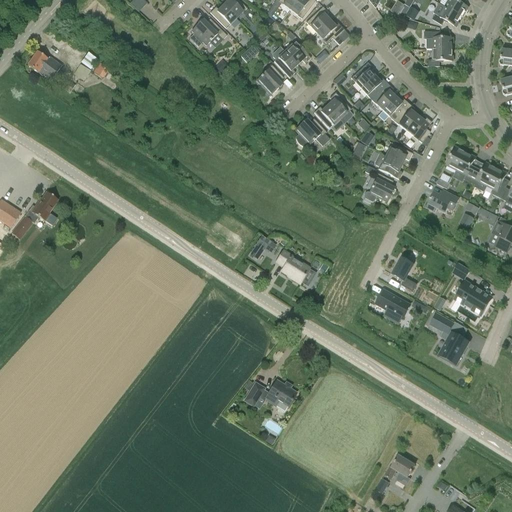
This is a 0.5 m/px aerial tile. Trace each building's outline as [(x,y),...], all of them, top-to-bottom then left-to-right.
[(246,9),(237,0),(225,0),(227,2),(223,6),(236,20),(246,9)] [(279,0),(278,3),(290,12),(298,0),(279,0)] [(301,20),(315,2),(312,0),(306,0),(306,1),(305,0),(298,0),(290,12),(301,20)] [(381,0),(367,0),(376,10),(381,0)] [(468,8),(456,1),(456,0),(448,0),(444,7),(462,18),(468,8)] [(209,14),(226,30),(236,20),(223,6),(218,11),(215,8),(209,14)] [(405,17),(410,9),(405,6),(399,16),(404,19),(405,17)] [(438,16),(435,14),(431,20),(442,26),(445,21),(456,28),(462,18),(444,7),(438,16)] [(322,8),(306,24),(316,34),(329,22),(325,17),(328,14),(322,8)] [(405,17),(413,22),(418,13),(411,8),(410,9),(405,17)] [(206,47),(217,36),(222,41),(226,37),(210,20),(206,24),(202,21),(191,32),(194,35),(189,40),(198,48),(203,44),(206,47)] [(338,38),(344,32),(337,24),(334,27),(329,22),(316,34),(326,45),(332,39),(339,47),(342,43),(338,38)] [(261,41),(268,35),(265,32),(259,39),(261,41)] [(440,33),(424,33),(424,40),(432,40),(432,51),(453,51),(453,39),(440,39),(440,33)] [(286,38),(292,43),(295,39),(290,34),(286,38)] [(295,43),(284,53),(297,66),(302,62),(304,65),(310,59),(295,43)] [(253,46),(248,50),(254,57),(260,52),(253,46)] [(273,63),(289,79),(295,74),(292,71),(297,66),(284,53),(280,48),(272,55),(272,58),(275,61),(273,63)] [(320,64),(328,56),(324,51),(315,60),(320,64)] [(439,68),(440,62),(453,62),(453,51),(432,51),(432,61),(428,61),(427,68),(439,68)] [(499,64),(500,65),(500,66),(511,67),(511,52),(502,51),(500,60),(499,61),(499,64)] [(51,83),(62,67),(49,57),(47,60),(37,53),(27,67),(38,75),(39,74),(51,83)] [(88,54),(81,62),(89,68),(96,59),(88,54)] [(103,80),(109,70),(100,64),(93,73),(103,80)] [(360,90),(374,78),(370,73),(373,70),(367,64),(350,80),(360,90)] [(83,82),(91,72),(80,65),(73,75),(83,82)] [(270,97),(281,86),(279,83),(283,79),(271,65),(266,70),(267,71),(256,82),(270,97)] [(222,70),(218,66),(214,70),(218,74),(222,70)] [(371,102),(387,85),(382,80),(379,82),(374,78),(360,90),(371,102)] [(503,95),(504,96),(504,97),(511,95),(511,79),(500,82),(503,91),(502,92),(503,95)] [(70,94),(71,93),(79,98),(85,89),(77,84),(75,86),(66,80),(61,88),(70,94)] [(382,112),(395,98),(390,94),(393,91),(387,85),(371,102),(382,112)] [(332,102),(327,107),(340,121),(350,111),(335,94),(329,99),(332,102)] [(393,122),(408,105),(402,100),(400,103),(395,98),(382,112),(393,122)] [(405,132),(416,117),(412,113),(414,110),(408,105),(393,122),(405,132)] [(319,109),(313,114),(329,131),(331,129),(334,133),(336,133),(344,125),(340,121),(327,107),(322,111),(319,109)] [(421,144),(430,133),(426,130),(431,123),(425,118),(422,121),(416,117),(405,132),(421,144)] [(306,121),(294,132),(298,136),(295,139),(298,144),(299,146),(305,149),(308,146),(308,147),(315,140),(322,148),(330,141),(325,135),(326,134),(314,120),(309,124),(306,121)] [(357,124),(364,131),(369,127),(362,120),(357,124)] [(367,147),(374,138),(367,133),(360,143),(367,147)] [(391,144),(385,157),(401,166),(404,160),(408,162),(412,155),(391,144)] [(456,172),(465,153),(455,148),(445,167),(456,172)] [(354,151),(351,157),(356,160),(359,154),(354,151)] [(475,173),(469,170),(475,158),(465,153),(456,172),(465,177),(463,181),(464,181),(469,184),(475,173)] [(375,164),(375,166),(379,168),(378,170),(398,181),(402,174),(398,172),(401,166),(385,157),(379,154),(375,164)] [(486,164),(480,176),(475,173),(469,184),(475,187),(484,192),(487,188),(496,169),(486,164)] [(365,173),(371,176),(374,170),(368,167),(365,173)] [(492,191),(491,193),(492,196),(500,200),(505,189),(500,186),(506,174),(496,169),(487,188),(492,191)] [(386,204),(394,190),(390,188),(393,182),(376,174),(374,179),(375,180),(369,193),(368,193),(365,194),(364,197),(364,199),(372,203),(374,202),(376,199),(386,204)] [(447,190),(449,185),(439,180),(436,185),(447,190)] [(511,189),(511,192),(505,189),(500,200),(506,203),(508,199),(511,200),(511,189)] [(447,209),(452,212),(458,200),(443,192),(440,197),(434,194),(426,208),(434,213),(436,209),(444,214),(447,209)] [(34,225),(39,218),(45,223),(50,215),(49,214),(58,201),(47,193),(42,200),(41,200),(35,208),(32,207),(29,211),(25,217),(11,234),(20,241),(33,224),(34,225)] [(0,229),(8,234),(21,214),(1,201),(0,202),(0,229)] [(464,210),(475,216),(479,209),(468,204),(464,210)] [(488,222),(492,215),(482,210),(478,216),(488,222)] [(462,225),(468,228),(473,219),(467,216),(462,225)] [(511,224),(501,219),(498,224),(497,223),(492,234),(500,239),(495,248),(506,254),(511,244),(511,224)] [(262,237),(256,244),(257,245),(250,255),(255,259),(268,241),(262,237)] [(257,261),(265,250),(271,254),(276,246),(268,241),(255,259),(257,261)] [(300,284),(309,269),(291,258),(291,257),(283,252),(277,263),(285,267),(282,272),(288,276),(288,277),(300,284)] [(399,260),(391,275),(403,282),(400,288),(411,294),(416,286),(404,280),(411,267),(399,260)] [(470,272),(459,265),(453,275),(464,281),(470,272)] [(317,274),(322,277),(326,271),(321,267),(317,274)] [(483,312),(491,299),(466,284),(458,297),(468,303),(467,305),(472,309),(474,306),(483,312)] [(409,304),(383,290),(376,304),(387,310),(384,316),(390,320),(394,313),(402,318),(409,304)] [(419,300),(423,293),(419,291),(415,298),(419,300)] [(415,302),(412,307),(425,314),(428,309),(415,302)] [(443,307),(437,304),(434,309),(439,312),(443,307)] [(440,357),(456,366),(468,344),(449,333),(454,325),(436,315),(430,326),(444,333),(441,338),(448,342),(440,357)] [(284,413),(287,408),(288,408),(297,394),(276,382),(269,394),(265,391),(266,389),(255,383),(243,403),(245,405),(253,409),(260,398),(284,413)] [(253,384),(249,382),(244,389),(248,392),(253,384)] [(275,440),(272,438),(268,439),(266,443),(272,447),(275,440)] [(385,476),(392,480),(397,472),(407,479),(415,466),(399,457),(391,469),(390,468),(385,476)] [(438,487),(445,492),(448,487),(441,483),(438,487)] [(385,489),(379,486),(376,491),(382,495),(385,489)]
